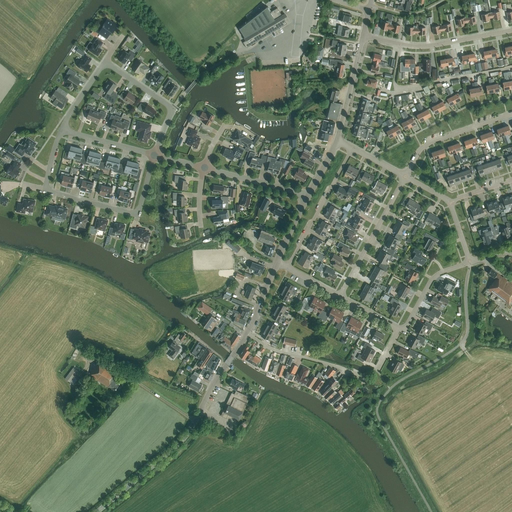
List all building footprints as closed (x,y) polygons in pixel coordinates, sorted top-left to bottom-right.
[(405,0),(398,0),(398,2),(401,3),(401,6),(397,5),(397,9),(403,10),(404,3),(405,0)] [(412,0),(405,0),(405,5),(403,10),(410,12),(411,4),(412,4),(412,0)] [(246,48),(287,24),(277,8),(270,12),(266,7),(267,7),(267,6),(239,29),(240,29),(247,40),(243,42),(243,43),(243,42),(246,48)] [(499,11),(490,13),(491,18),(494,17),(494,20),(501,19),(499,11)] [(352,15),(346,14),(343,13),(341,21),(344,22),(350,23),(352,15)] [(491,18),(490,13),(481,15),(483,22),(489,21),(489,18),(491,18)] [(475,16),(466,18),(467,23),(469,22),(470,25),(476,23),(475,16)] [(467,23),(466,18),(457,19),(458,27),(465,26),(464,23),(467,23)] [(111,31),(113,32),(117,26),(115,24),(116,23),(113,21),(112,22),(107,19),(103,26),(100,31),(108,36),(111,31)] [(392,22),(386,21),(386,22),(382,21),(380,28),(387,30),(387,29),(390,29),(391,24),(392,22)] [(444,26),(442,26),(443,31),(445,30),(445,32),(452,31),(450,23),(444,25),(444,26)] [(391,24),(390,29),(392,30),(392,31),(398,33),(400,26),(394,24),(393,25),(391,24)] [(416,28),(416,33),(419,33),(418,35),(425,35),(425,28),(419,27),(420,24),(416,24),(416,28)] [(342,27),(342,26),(339,25),(337,32),(341,33),(340,36),(348,37),(350,29),(342,27)] [(443,31),(442,26),(439,27),(439,26),(432,27),(434,34),(440,33),(440,31),(443,31)] [(103,43),(97,38),(93,44),(89,50),(97,56),(102,50),(99,48),(103,43)] [(341,41),(333,40),(332,46),(338,47),(337,54),(345,55),(347,45),(341,44),(341,41)] [(323,48),(316,47),(315,57),(321,58),(323,48)] [(120,56),(118,59),(124,64),(128,59),(131,61),(136,55),(130,51),(128,53),(124,50),(122,53),(121,52),(119,55),(120,56)] [(490,51),(491,56),(495,55),(495,58),(499,57),(498,54),(497,54),(496,50),(490,51)] [(374,61),(374,63),(378,64),(383,65),(384,62),(380,61),(382,55),(374,54),(373,60),(374,61)] [(475,54),(468,55),(469,60),(473,60),(473,62),(477,61),(477,58),(475,58),(475,54)] [(81,68),(87,72),(91,66),(88,64),(92,59),(86,55),(83,60),(82,59),(77,66),(80,69),(81,68)] [(447,59),(448,65),(451,64),(452,66),(455,66),(455,62),(454,63),(453,58),(447,59)] [(410,59),(410,66),(413,66),(413,74),(418,74),(418,66),(415,66),(415,59),(410,59)] [(144,64),(138,60),(132,69),(138,73),(140,71),(145,74),(149,68),(144,65),(144,64)] [(344,65),(342,64),(343,61),(335,60),(335,61),(330,60),(330,65),(333,65),(337,66),(336,76),(342,77),(344,65)] [(378,64),(374,63),(373,66),(372,65),(370,72),(377,73),(379,67),(378,67),(378,64)] [(73,87),(76,88),(80,81),(74,77),(76,73),(70,69),(67,74),(70,76),(66,82),(67,83),(65,87),(70,91),(73,87)] [(152,74),(148,80),(157,86),(164,76),(160,73),(157,78),(152,74)] [(167,89),(165,92),(172,96),(178,87),(171,83),(172,81),(169,79),(164,87),(167,89)] [(377,80),(369,79),(369,81),(368,80),(368,81),(366,82),(366,84),(367,84),(367,85),(376,87),(377,82),(378,83),(379,81),(377,80)] [(491,79),(493,92),(499,91),(498,84),(494,84),(493,79),(491,79)] [(107,92),(104,98),(110,102),(115,95),(111,92),(117,85),(110,81),(103,90),(107,92)] [(474,82),(477,95),(483,94),(481,87),(478,88),(476,82),(474,82)] [(456,103),(448,88),(445,83),(442,84),(445,89),(446,89),(448,95),(446,96),(447,99),(450,105),(456,103)] [(57,106),(62,109),(68,99),(65,97),(68,93),(59,87),(56,91),(50,98),(54,101),(52,104),(56,106),(57,106)] [(450,87),(448,88),(456,103),(461,100),(459,96),(458,93),(454,95),(450,87)] [(343,104),(336,102),(339,91),(333,89),(332,90),(331,90),(331,93),(329,102),(326,116),(339,119),(343,104)] [(132,104),(136,98),(131,94),(128,92),(127,94),(123,92),(120,96),(124,99),(123,100),(127,102),(127,101),(132,104)] [(435,95),(433,96),(441,111),(446,108),(443,101),(440,103),(435,95)] [(441,111),(433,96),(431,97),(435,105),(432,107),(435,114),(441,111)] [(374,103),(373,103),(372,105),(369,104),(370,101),(363,99),(362,104),(372,107),(373,108),(374,103)] [(149,115),(152,117),(156,111),(151,107),(151,106),(148,104),(146,107),(141,103),(137,108),(143,112),(143,111),(149,115)] [(418,104),(426,119),(431,116),(428,109),(424,111),(420,103),(418,104)] [(420,122),(426,119),(418,104),(416,105),(420,113),(417,115),(420,122)] [(86,118),(92,121),(96,112),(92,110),(94,108),(88,105),(86,111),(89,112),(86,118)] [(96,112),(92,121),(98,123),(101,117),(104,118),(106,113),(101,111),(100,113),(96,112)] [(370,117),(369,117),(370,114),(366,113),(360,111),(358,117),(368,120),(369,120),(370,117)] [(403,112),(411,127),(416,124),(412,117),(409,119),(405,111),(403,112)] [(209,126),(214,116),(208,113),(207,115),(202,112),(199,118),(204,120),(203,122),(209,126)] [(405,130),(411,127),(403,112),(400,113),(405,122),(402,123),(405,130)] [(116,131),(120,121),(116,120),(117,117),(111,115),(109,120),(112,122),(110,128),(116,131)] [(387,118),(395,135),(401,132),(397,125),(394,127),(389,117),(387,118)] [(390,138),(395,135),(387,118),(384,119),(390,129),(387,131),(390,138)] [(123,123),(120,121),(116,131),(122,133),(124,127),(128,128),(130,122),(124,120),(123,123)] [(335,123),(326,121),(324,120),(322,126),(319,139),(328,141),(329,134),(332,135),(335,123)] [(138,122),(136,130),(138,130),(138,129),(141,130),(138,140),(146,142),(148,136),(149,136),(150,136),(151,133),(150,132),(149,132),(151,125),(138,122)] [(356,124),(355,129),(365,132),(365,129),(362,128),(363,126),(356,124)] [(508,143),(511,142),(508,134),(511,133),(508,126),(503,128),(504,131),(505,135),(506,137),(507,140),(508,143)] [(503,128),(497,130),(499,137),(503,135),(504,138),(505,138),(506,137),(505,135),(504,131),(503,128)] [(187,136),(190,137),(187,144),(193,146),(193,147),(197,149),(199,145),(198,144),(200,138),(195,136),(197,132),(190,129),(187,136)] [(377,139),(378,136),(373,134),(373,135),(369,134),(369,133),(366,132),(366,133),(365,132),(355,129),(353,135),(360,137),(360,136),(364,138),(367,139),(368,136),(377,139)] [(245,138),(246,136),(241,133),(242,133),(237,130),(235,133),(236,134),(232,139),(241,145),(241,144),(246,147),(248,148),(252,142),(245,138)] [(491,149),(494,148),(491,139),(494,138),(492,131),(486,133),(488,140),(489,143),(491,149)] [(488,140),(486,133),(480,135),(483,142),(488,140)] [(476,137),(470,139),(472,146),(473,149),(475,154),(478,154),(475,145),(478,144),(476,137)] [(36,144),(28,138),(25,143),(23,142),(21,145),(19,144),(15,151),(22,156),(25,152),(30,156),(35,149),(33,148),(36,144)] [(472,146),(470,139),(464,141),(467,148),(472,146)] [(459,143),(454,145),(456,152),(462,150),(459,143)] [(9,145),(6,149),(12,153),(15,149),(9,145)] [(456,152),(454,145),(448,147),(450,154),(456,152)] [(71,158),(74,158),(77,148),(71,146),(70,150),(69,150),(69,153),(65,152),(64,159),(70,160),(71,158)] [(231,151),(225,148),(222,155),(226,157),(232,160),(234,156),(240,158),(243,152),(244,151),(235,146),(233,151),(232,151),(231,151)] [(76,162),(83,164),(84,157),(81,156),(82,153),(81,153),(82,149),(77,148),(74,158),(77,159),(76,162)] [(437,150),(440,158),(446,156),(443,149),(437,150)] [(443,166),(441,160),(440,158),(437,150),(432,152),(434,160),(437,158),(438,161),(440,167),(443,166)] [(15,156),(8,151),(7,153),(5,155),(12,160),(15,156)] [(84,157),(83,164),(89,165),(90,163),(93,163),(95,153),(90,151),(89,155),(88,155),(87,158),(84,157)] [(255,168),(258,158),(254,157),(255,153),(250,152),(248,159),(251,159),(249,167),(255,168)] [(303,152),(300,157),(305,160),(303,164),(311,168),(314,162),(308,159),(310,156),(303,152)] [(95,167),(101,168),(103,162),(100,161),(101,158),(100,158),(101,154),(95,153),(93,163),(96,164),(95,167)] [(261,159),(258,158),(255,168),(260,169),(262,162),(265,163),(267,156),(262,155),(261,159)] [(103,162),(101,168),(108,170),(109,168),(112,168),(114,158),(109,156),(108,160),(107,160),(106,163),(103,162)] [(269,164),(267,171),(273,173),(275,163),(276,161),(277,159),(268,156),(266,163),(269,164)] [(492,157),(493,161),(494,161),(497,170),(503,168),(500,159),(496,160),(494,156),(492,157)] [(114,172),(120,173),(122,167),(119,166),(119,163),(120,159),(114,158),(112,168),(114,169),(114,172)] [(275,163),(273,173),(278,174),(280,167),(284,167),(286,160),(280,158),(279,161),(276,161),(275,163)] [(481,161),(481,162),(482,165),(483,165),(486,174),(491,172),(488,163),(484,164),(483,160),(482,158),(480,159),(481,161)] [(489,158),(486,159),(488,163),(491,172),(497,170),(494,161),(493,161),(490,162),(489,158)] [(21,164),(15,160),(11,166),(11,165),(6,172),(15,178),(19,171),(17,170),(21,164)] [(128,172),(131,173),(133,163),(127,161),(126,165),(125,168),(122,167),(120,173),(127,175),(128,172)] [(476,167),(474,168),(476,173),(479,172),(480,176),(486,174),(483,165),(482,165),(481,162),(478,164),(477,162),(475,163),(476,167)] [(133,163),(131,173),(133,174),(132,178),(139,179),(141,172),(138,171),(138,168),(139,164),(133,163)] [(288,164),(283,173),(287,175),(292,165),(288,164)] [(358,171),(349,166),(346,173),(354,178),(358,171)] [(464,167),(462,167),(463,171),(464,171),(467,180),(473,178),(470,169),(466,171),(464,167)] [(304,182),(307,176),(303,174),(305,171),(298,168),(297,170),(293,177),(300,180),(304,182)] [(459,169),(456,169),(457,173),(458,173),(461,182),(467,180),(464,171),(463,171),(460,172),(459,169)] [(461,182),(458,173),(457,173),(454,174),(453,170),(450,171),(452,175),(456,184),(461,182)] [(69,177),(70,174),(61,172),(60,178),(63,179),(61,184),(62,185),(66,187),(69,177)] [(374,177),(365,172),(363,176),(360,174),(357,180),(360,182),(361,179),(371,184),(374,177)] [(447,172),(445,173),(446,177),(447,177),(450,186),(456,184),(452,175),(448,176),(447,172)] [(74,178),(69,177),(66,187),(71,188),(71,187),(72,187),(74,181),(76,182),(78,176),(75,175),(74,178)] [(185,180),(185,177),(175,175),(174,182),(178,183),(178,188),(187,189),(188,184),(185,183),(186,181),(186,180),(185,180)] [(85,192),(88,181),(83,180),(83,177),(80,177),(79,183),(82,184),(80,189),(81,189),(81,190),(85,192)] [(93,183),(88,181),(85,192),(90,192),(91,192),(92,186),(95,187),(97,181),(94,180),(93,183)] [(376,190),(383,193),(387,186),(378,181),(374,188),(373,188),(371,191),(375,193),(376,190)] [(100,195),(104,197),(107,186),(102,185),(102,182),(99,182),(98,188),(101,189),(99,194),(100,194),(100,195)] [(0,192),(0,186),(0,185),(0,202),(5,205),(8,199),(3,196),(3,194),(2,192),(0,192)] [(107,186),(104,197),(109,197),(110,197),(111,191),(114,192),(116,186),(113,185),(112,188),(107,186)] [(224,187),(214,185),(213,192),(223,194),(223,190),(227,191),(227,188),(224,187)] [(123,202),(126,191),(121,190),(121,187),(118,187),(117,193),(120,194),(118,199),(119,199),(119,200),(123,202)] [(348,191),(340,187),(336,194),(345,199),(347,194),(353,197),(357,189),(353,187),(352,189),(349,188),(348,191)] [(133,197),(135,191),(130,190),(129,192),(126,191),(123,202),(128,202),(129,202),(130,196),(133,197)] [(252,194),(244,192),(243,198),(242,198),(240,205),(248,207),(252,194)] [(182,193),(173,193),(173,200),(177,200),(177,205),(186,205),(186,199),(184,199),(184,197),(184,196),(182,196),(182,193)] [(363,204),(371,208),(374,203),(367,199),(369,197),(364,194),(361,199),(365,201),(363,204)] [(502,205),(504,211),(509,209),(508,207),(511,206),(508,195),(502,197),(505,204),(502,205)] [(228,203),(228,197),(221,196),(221,200),(212,200),(212,208),(222,208),(222,203),(228,203)] [(23,204),(18,203),(16,212),(25,213),(25,210),(32,212),(34,205),(35,201),(31,200),(24,199),(23,204)] [(413,201),(410,199),(408,201),(405,200),(402,204),(414,211),(412,213),(416,215),(417,213),(418,213),(421,206),(412,201),(413,201)] [(499,205),(497,199),(492,201),(493,206),(495,211),(498,210),(499,212),(504,211),(502,205),(501,204),(499,205)] [(486,210),(488,216),(489,220),(492,219),(490,215),(493,214),(492,213),(495,211),(493,206),(492,201),(486,203),(489,209),(486,210)] [(368,213),(371,208),(363,204),(361,206),(358,205),(356,209),(360,212),(362,210),(368,213)] [(476,206),(479,217),(482,216),(483,218),(488,216),(486,210),(483,211),(481,204),(476,206)] [(55,207),(48,205),(46,215),(52,217),(52,219),(63,222),(64,219),(67,209),(55,206),(55,207)] [(280,207),(274,205),(270,212),(282,218),(286,211),(280,208),(280,207)] [(327,210),(336,215),(337,212),(338,212),(340,210),(331,205),(329,209),(328,208),(327,210)] [(476,218),(479,217),(476,206),(471,208),(473,215),(470,216),(472,221),(477,220),(476,218)] [(181,209),(174,210),(175,217),(177,216),(178,222),(187,221),(187,215),(185,215),(184,213),(184,212),(182,213),(181,209)] [(334,218),(336,215),(327,210),(324,216),(334,221),(335,219),(334,218)] [(219,217),(213,218),(214,224),(224,223),(223,219),(228,218),(227,211),(219,213),(219,217)] [(354,221),(362,225),(365,220),(358,216),(360,214),(355,211),(353,214),(352,216),(355,218),(354,221)] [(433,215),(429,213),(429,215),(425,213),(422,217),(426,219),(426,220),(438,227),(441,220),(432,216),(433,215)] [(77,215),(73,214),(70,227),(76,229),(77,225),(81,226),(81,227),(85,228),(86,224),(85,224),(86,221),(87,221),(88,217),(85,216),(85,217),(77,215)] [(395,225),(404,230),(406,225),(408,226),(410,224),(406,221),(406,220),(400,217),(399,219),(402,221),(401,222),(398,221),(395,225)] [(108,221),(104,219),(104,220),(97,218),(95,227),(91,226),(89,233),(96,235),(97,229),(105,231),(106,225),(107,225),(108,221)] [(318,226),(327,231),(329,227),(330,228),(331,226),(322,221),(320,224),(319,224),(318,226)] [(359,230),(362,225),(354,221),(352,224),(349,222),(348,224),(347,223),(345,226),(351,229),(353,227),(359,230)] [(507,227),(501,229),(504,238),(510,236),(509,233),(511,232),(508,222),(506,223),(507,227)] [(120,225),(115,223),(114,229),(110,228),(108,234),(115,236),(115,233),(122,235),(123,230),(124,230),(125,225),(121,224),(120,225)] [(184,229),(183,225),(175,227),(176,234),(180,233),(181,238),(183,238),(184,238),(187,238),(188,237),(190,236),(189,231),(187,231),(187,229),(187,228),(184,229)] [(397,236),(402,238),(404,239),(405,237),(403,236),(401,235),(404,230),(395,225),(393,230),(398,233),(397,236)] [(325,234),(327,231),(318,226),(315,232),(325,237),(326,235),(325,234)] [(493,235),(490,227),(478,231),(480,235),(481,234),(485,245),(491,242),(489,236),(493,235)] [(135,230),(131,229),(128,239),(132,240),(133,238),(137,239),(137,241),(143,242),(144,240),(147,241),(147,242),(150,233),(146,232),(146,231),(140,229),(139,230),(135,229),(135,230)] [(356,234),(353,233),(347,229),(345,234),(349,236),(346,240),(354,244),(357,238),(354,237),(356,234)] [(258,240),(268,244),(264,253),(271,256),(275,246),(272,245),(275,238),(272,236),(273,234),(270,234),(271,232),(266,230),(266,232),(262,230),(258,240)] [(438,239),(433,237),(426,233),(424,236),(429,238),(424,247),(430,251),(435,242),(438,239)] [(387,240),(396,245),(398,240),(400,241),(402,238),(397,236),(395,238),(390,235),(387,240)] [(310,242),(319,246),(320,243),(321,244),(323,241),(314,236),(312,240),(311,239),(310,242)] [(241,248),(229,239),(225,244),(237,253),(241,248)] [(389,250),(394,253),(395,250),(393,249),(396,245),(387,240),(385,245),(390,248),(389,250)] [(317,250),(319,246),(310,242),(307,247),(317,253),(318,250),(317,250)] [(350,251),(345,248),(346,245),(340,242),(337,247),(341,249),(339,253),(347,257),(350,251)] [(426,259),(421,256),(422,253),(415,249),(412,253),(415,254),(412,260),(416,262),(417,262),(423,265),(426,259)] [(379,255),(388,260),(390,261),(392,256),(394,253),(389,250),(387,253),(382,250),(379,255)] [(301,257),(310,262),(312,259),(313,259),(314,257),(305,252),(303,256),(302,255),(301,257)] [(344,263),(338,260),(340,257),(334,254),(331,260),(335,262),(333,265),(340,270),(344,263)] [(381,265),(387,269),(389,266),(385,264),(388,260),(379,255),(377,260),(382,263),(381,265)] [(308,265),(310,262),(301,257),(298,263),(308,268),(309,266),(308,265)] [(264,267),(252,262),(250,268),(255,271),(254,273),(260,276),(261,273),(262,273),(264,267)] [(416,278),(418,274),(412,270),(414,267),(407,263),(404,268),(410,271),(405,280),(412,283),(415,278),(416,278)] [(373,272),(381,277),(384,271),(386,272),(387,269),(381,265),(379,268),(376,266),(373,272)] [(333,282),(337,276),(331,273),(333,270),(327,267),(324,272),(328,274),(326,278),(333,282)] [(503,277),(491,269),(488,273),(496,279),(488,289),(494,294),(506,278),(503,276),(503,277)] [(374,281),(372,284),(378,287),(381,282),(379,281),(381,277),(373,272),(369,279),(374,281)] [(511,285),(511,283),(506,278),(494,294),(501,300),(511,285)] [(287,282),(284,286),(296,293),(297,291),(293,290),(295,287),(287,282)] [(452,290),(454,287),(448,284),(447,287),(440,283),(437,290),(446,294),(449,288),(452,290)] [(363,290),(371,295),(375,289),(376,290),(378,287),(372,284),(371,286),(366,284),(363,290)] [(408,292),(410,289),(401,284),(399,287),(401,288),(397,294),(404,298),(408,291),(408,292)] [(256,289),(247,285),(245,291),(243,290),(242,291),(241,294),(241,295),(245,296),(252,299),(256,289)] [(511,301),(511,285),(501,300),(508,305),(511,301)] [(296,293),(284,286),(282,290),(290,295),(291,293),(295,295),(296,293)] [(290,295),(282,290),(279,297),(287,301),(288,299),(292,301),(293,299),(289,297),(290,295)] [(369,299),(371,295),(363,290),(359,296),(370,302),(371,300),(369,299)] [(445,306),(449,300),(442,296),(440,299),(434,296),(430,303),(439,307),(441,303),(445,306)] [(309,306),(315,309),(320,300),(314,297),(311,304),(307,302),(303,309),(307,311),(309,306)] [(242,306),(244,303),(233,298),(231,301),(242,306)] [(395,316),(401,306),(397,304),(399,301),(392,298),(390,303),(393,304),(389,313),(395,316)] [(318,317),(322,319),(325,312),(322,310),(325,303),(320,300),(315,309),(320,312),(318,317)] [(201,301),(197,307),(207,315),(207,314),(211,309),(212,308),(201,301)] [(279,302),(277,307),(289,313),(289,312),(286,310),(287,307),(279,302)] [(242,315),(248,317),(250,310),(244,307),(244,308),(241,307),(239,313),(238,312),(233,309),(232,311),(235,313),(238,314),(242,316),(242,315)] [(289,313),(277,307),(275,311),(283,315),(284,314),(287,316),(289,313)] [(328,317),(333,319),(338,310),(333,307),(329,314),(325,312),(322,319),(325,321),(328,317)] [(441,313),(434,309),(432,313),(426,309),(423,316),(432,321),(434,316),(438,318),(441,313)] [(338,310),(333,319),(338,322),(335,327),(339,330),(343,323),(340,321),(344,313),(338,310)] [(283,315),(275,311),(271,317),(279,321),(280,319),(284,321),(285,319),(282,317),(283,315)] [(246,321),(248,317),(242,315),(242,316),(238,314),(235,313),(234,317),(235,317),(233,322),(234,323),(243,327),(246,321)] [(203,325),(211,331),(212,332),(211,333),(215,337),(220,330),(216,327),(215,327),(214,326),(218,321),(210,315),(203,325)] [(352,330),(357,320),(351,317),(347,325),(344,323),(340,330),(344,332),(345,330),(350,333),(352,329),(352,330)] [(362,323),(357,320),(352,330),(354,331),(353,334),(359,337),(362,332),(359,330),(362,323)] [(269,321),(266,326),(278,333),(279,334),(280,331),(275,329),(277,326),(269,321)] [(424,324),(420,322),(415,330),(422,334),(426,328),(430,330),(433,325),(426,321),(424,324)] [(278,333),(266,326),(264,331),(272,335),(273,333),(277,335),(278,333)] [(271,336),(272,335),(264,331),(261,336),(269,340),(270,338),(274,340),(275,338),(271,336)] [(381,341),(384,335),(376,331),(372,339),(377,342),(378,340),(381,341)] [(187,335),(183,332),(180,336),(179,334),(175,340),(176,341),(176,342),(180,345),(187,335)] [(229,340),(225,346),(231,350),(240,337),(241,336),(236,333),(233,336),(232,335),(229,340)] [(221,343),(225,346),(229,340),(221,334),(220,336),(219,335),(217,338),(218,338),(218,339),(222,342),(221,343)] [(417,338),(412,336),(408,344),(415,348),(418,342),(423,344),(426,339),(418,335),(417,338)] [(173,359),(180,350),(178,349),(180,347),(173,342),(169,347),(173,350),(169,355),(173,359)] [(199,359),(206,348),(199,342),(197,343),(191,353),(199,359)] [(364,352),(373,357),(375,351),(370,348),(372,346),(365,342),(363,347),(366,348),(364,352)] [(244,348),(239,355),(245,359),(250,352),(247,350),(249,347),(246,345),(244,348)] [(408,351),(401,347),(397,354),(403,357),(402,359),(409,363),(410,361),(409,359),(406,357),(408,354),(413,357),(417,358),(419,354),(415,352),(410,349),(408,351)] [(213,352),(208,349),(197,366),(202,369),(213,352)] [(370,362),(373,357),(364,352),(362,356),(359,354),(357,358),(363,362),(365,359),(370,362)] [(215,370),(221,359),(213,354),(206,365),(208,366),(207,367),(208,367),(207,370),(212,372),(213,369),(215,370)] [(245,359),(251,363),(254,357),(248,354),(245,359)] [(282,355),(280,361),(276,374),(282,376),(285,366),(281,364),(282,361),(283,362),(285,356),(282,355)] [(254,357),(251,363),(257,366),(261,359),(255,356),(254,357)] [(273,356),(271,360),(268,371),(275,374),(278,363),(273,361),(275,357),(273,356)] [(271,359),(266,357),(262,368),(267,371),(271,359)] [(401,363),(394,359),(389,369),(396,373),(401,363)] [(96,364),(90,373),(87,372),(86,373),(89,375),(108,387),(108,386),(112,389),(117,392),(123,383),(116,378),(119,372),(100,360),(97,364),(96,364)] [(293,363),(288,372),(293,374),(297,365),(293,363)] [(308,369),(303,366),(299,375),(298,374),(295,380),(305,385),(308,379),(304,377),(308,369)] [(70,382),(79,371),(73,367),(65,378),(70,382)] [(330,378),(335,371),(330,367),(325,374),(330,378)] [(210,381),(214,373),(208,371),(207,370),(203,368),(201,372),(205,374),(204,375),(206,376),(204,379),(210,381)] [(292,380),(295,375),(293,374),(288,372),(287,371),(284,377),(292,380)] [(321,373),(319,372),(316,377),(312,375),(305,385),(311,388),(321,373)] [(330,382),(320,392),(324,396),(335,384),(337,381),(333,377),(329,381),(330,382)] [(324,382),(319,378),(312,388),(317,392),(324,382)] [(235,380),(232,379),(229,385),(232,387),(232,388),(236,390),(239,385),(243,388),(245,385),(235,380)] [(198,392),(202,385),(193,380),(189,386),(198,392)] [(328,400),(336,392),(332,388),(324,396),(328,400)] [(352,388),(342,395),(343,396),(338,401),(333,405),(337,410),(343,405),(342,404),(355,393),(352,388)] [(343,396),(342,395),(338,391),(333,395),(328,400),(333,405),(338,401),(343,396)] [(243,412),(250,397),(241,393),(240,397),(234,394),(232,393),(225,406),(224,406),(222,408),(224,409),(221,415),(226,418),(228,414),(240,419),(243,412)]
